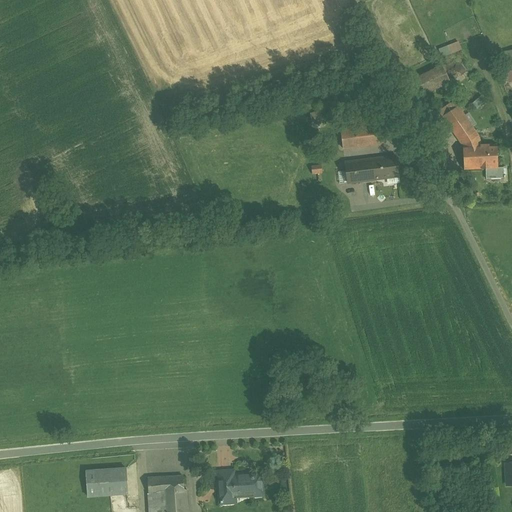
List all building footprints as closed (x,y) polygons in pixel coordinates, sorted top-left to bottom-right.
[(444,57),(464,49),(460,41),(441,49),(444,57)] [(511,50),(503,52),(505,64),(503,64),(506,82),(511,81),(511,50)] [(450,83),(442,65),(415,78),(424,96),(450,83)] [(475,104),(479,108),(486,100),(482,96),(475,104)] [(476,124),(468,113),(465,115),(454,100),(438,111),(462,147),(481,146),(476,134),(472,127),(476,124)] [(327,111),(311,114),(312,122),(328,119),(327,111)] [(356,127),(341,129),(343,149),(384,144),(380,118),(355,121),(356,127)] [(497,145),(481,146),(483,170),(498,169),(497,145)] [(481,146),(462,147),(464,171),(483,170),(481,146)] [(397,157),(345,163),(348,183),(399,176),(397,157)] [(322,165),(312,166),(313,174),(323,173),(322,165)] [(127,469),(87,471),(88,497),(129,494),(127,469)] [(262,473),(234,475),(234,471),(218,472),(220,496),(254,494),(254,496),(264,495),(262,473)] [(184,476),(148,479),(150,511),(188,511),(187,490),(185,490),(184,476)]
